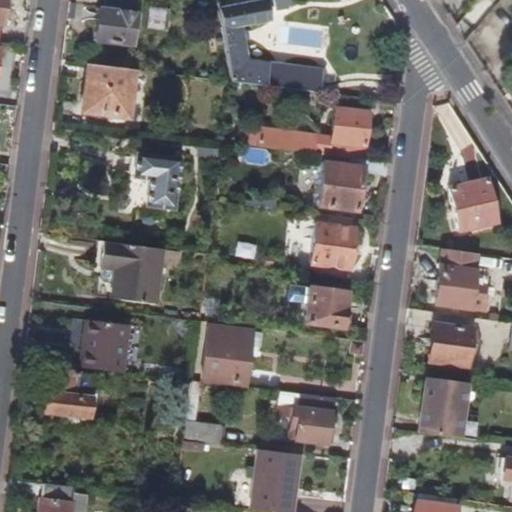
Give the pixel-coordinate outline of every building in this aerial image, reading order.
[(128,43),(132,10),(125,9),(126,0),(98,0),(97,7),(92,6),(88,39),(128,43)] [(266,18),(263,0),(251,0),(214,5),(228,83),(318,94),(321,71),(245,62),(240,21),(266,18)] [(290,7),(288,0),(273,0),(276,9),(290,7)] [(124,115),(129,69),(84,63),(79,110),(124,115)] [(361,160),(366,112),(345,110),(346,104),(329,102),(328,112),(333,112),(331,134),(316,133),(316,135),(313,135),(312,137),(240,129),(239,144),(321,155),(361,160)] [(173,210),(180,159),(137,153),(134,177),(150,179),(146,206),(173,210)] [(353,212),(357,172),(384,175),(386,163),(361,160),(321,155),(315,207),(353,212)] [(494,227),(485,183),(449,190),(458,235),(494,227)] [(348,270),(353,230),(334,228),(335,219),(316,216),(315,223),(313,223),(308,267),(348,271),(348,270)] [(152,302),(159,247),(100,239),(97,264),(110,266),(106,295),(152,302)] [(482,307),(484,288),(469,287),(473,254),(439,249),(432,301),(482,307)] [(370,284),(372,273),(348,270),(348,271),(347,281),(370,284)] [(341,326),(345,294),(308,289),(304,321),(341,326)] [(119,371),(126,324),(87,318),(83,346),(79,346),(76,365),(119,371)] [(465,365),(470,326),(430,321),(428,336),(418,335),(417,343),(427,345),(425,360),(465,365)] [(253,334),(253,333),(209,326),(203,368),(202,378),(246,384),(251,349),(253,334)] [(259,349),(261,335),(253,334),(251,349),(259,349)] [(83,423),(89,373),(71,371),(72,365),(65,364),(64,370),(46,368),(40,410),(62,413),(61,420),(83,423)] [(202,378),(203,368),(192,367),(190,380),(200,382),(201,382),(202,378)] [(195,418),(200,382),(190,380),(185,417),(195,418)] [(422,385),(416,433),(456,438),(462,389),(450,388),(450,382),(435,380),(434,386),(422,385)] [(324,445),(330,399),(276,392),(273,416),(287,418),(284,440),(324,445)] [(212,442),(215,421),(195,418),(185,417),(183,438),(212,442)] [(252,511),(288,511),(296,456),(254,451),(246,511),(252,511)] [(511,456),(504,455),(501,475),(511,476),(511,456)] [(63,511),(67,487),(6,478),(4,491),(36,496),(33,511),(63,511)] [(413,503),(412,511),(454,511),(455,508),(454,508),(455,499),(416,495),(415,503),(413,503)] [(172,511),(174,501),(165,500),(163,511),(172,511)]
